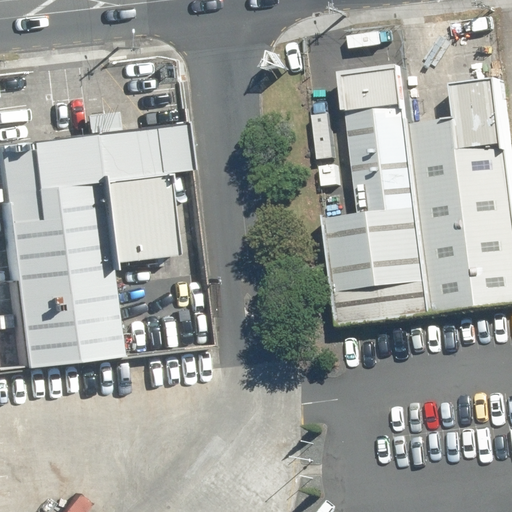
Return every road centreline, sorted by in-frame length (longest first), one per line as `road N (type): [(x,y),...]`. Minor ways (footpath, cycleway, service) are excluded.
road 1 (unknown): [(351,366),(511,352)]
road 2 (unknown): [(511,458),(397,465),(367,443)]
